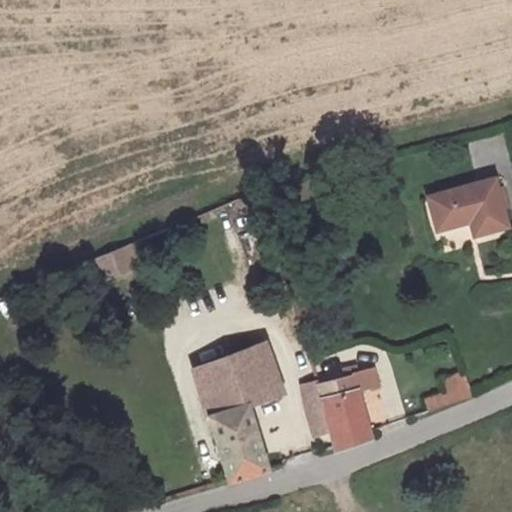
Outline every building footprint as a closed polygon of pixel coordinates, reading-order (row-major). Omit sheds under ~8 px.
[(511,175),(509,167),(443,187),(453,220),(485,210),(491,225),(511,218),(511,175)] [(116,250),(123,271),(146,263),(138,243),(116,250)] [(297,279),(282,285),(299,328),(314,322),(297,279)] [(258,347),(187,371),(224,483),(263,470),(242,408),(275,397),(258,347)] [(335,375),(296,387),(311,435),(326,431),(331,449),(370,437),(355,389),(374,383),(368,365),(354,370),(351,359),(332,365),(335,375)] [(449,390),(425,398),(429,411),(474,396),(465,371),(445,378),(449,390)]
